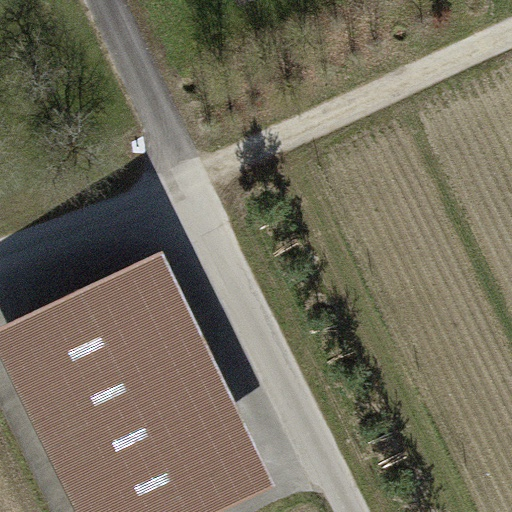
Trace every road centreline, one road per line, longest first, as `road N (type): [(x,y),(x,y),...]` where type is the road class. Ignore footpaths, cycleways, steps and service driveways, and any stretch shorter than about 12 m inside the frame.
road 1 (track): [(102,0),(182,186),(344,511)]
road 2 (track): [(182,186),(511,35)]
road 3 (track): [(182,186),(0,254)]
